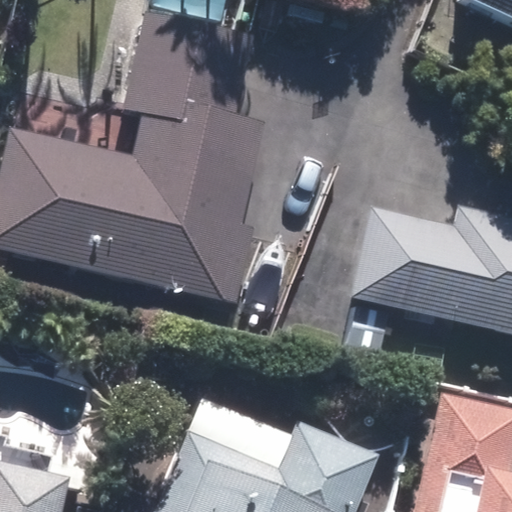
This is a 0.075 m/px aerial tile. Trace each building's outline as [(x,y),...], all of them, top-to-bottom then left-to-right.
[(511,0),(443,0),(435,18),(511,50),(511,0)] [(0,261),(219,308),(235,233),(223,231),(245,127),(221,122),(239,41),(140,20),(110,162),(0,138),(0,261)] [(511,218),(359,182),(329,307),(498,347),(495,360),(511,363),(511,218)] [(0,511),(32,511),(54,423),(18,414),(35,345),(0,337),(0,511)] [(511,511),(511,415),(425,395),(398,511),(511,511)] [(351,511),(373,461),(290,427),(283,445),(183,404),(138,511),(351,511)]
